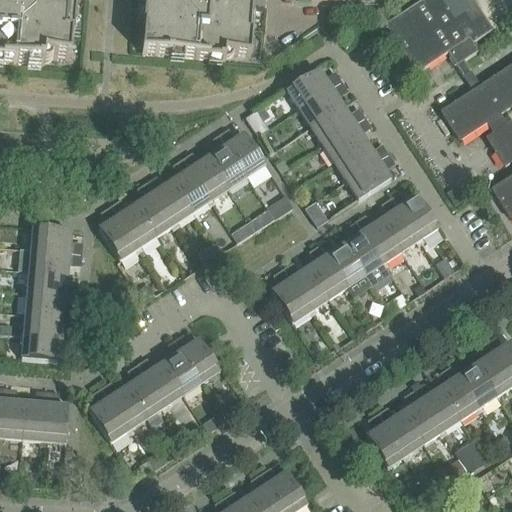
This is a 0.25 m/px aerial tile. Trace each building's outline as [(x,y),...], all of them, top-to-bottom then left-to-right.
[(0,0),(0,65),(25,68),(26,61),(66,65),(68,41),(65,41),(66,28),(69,29),(71,0),(75,0),(83,0),(0,0)] [(144,0),(143,14),(142,27),(142,30),(144,30),(141,58),(171,60),(182,61),(194,62),(194,63),(209,64),(221,65),(224,65),(225,58),(250,60),(252,36),(250,35),(252,5),(252,0),(144,0)] [(463,65),(478,56),(472,47),(491,35),(468,0),(427,0),(384,28),(415,76),(446,56),(460,77),(468,72),(463,65)] [(511,218),(511,70),(480,91),(468,72),(460,77),(472,97),(441,117),(458,143),(486,125),(494,137),(487,142),(504,169),(511,164),(511,165),(511,180),(492,194),(509,220),(511,218)] [(298,115),(340,87),(335,80),(326,86),(318,75),(285,96),(298,115)] [(309,133),(342,112),(334,100),(344,94),(340,87),(298,115),(309,133)] [(321,151),(363,123),(359,116),(349,122),(342,112),(309,133),(321,151)] [(255,116),(244,124),(256,142),(267,135),(255,116)] [(333,169),(366,147),(358,136),(368,130),(363,123),(321,151),(333,169)] [(252,154),(242,138),(230,146),(224,136),(217,141),(245,183),(264,171),(252,154)] [(227,195),(245,183),(217,141),(211,145),(217,155),(206,162),(227,195)] [(345,187),(387,159),(383,152),(373,159),(366,147),(333,169),(345,187)] [(357,205),(389,184),(382,173),(392,166),(387,159),(345,187),(357,205)] [(227,195),(206,162),(194,170),(188,160),(181,165),(209,207),(227,195)] [(276,166),(283,177),(291,171),(284,161),(276,166)] [(192,219),(209,207),(181,165),(174,169),(181,179),(170,186),(192,219)] [(192,219),(170,186),(159,194),(152,184),(146,188),(174,231),(192,219)] [(156,242),(174,231),(146,188),(138,193),(145,203),(134,210),(156,242)] [(444,197),(453,211),(464,204),(455,190),(444,197)] [(437,235),(416,202),(404,210),(397,199),(390,204),(418,247),(437,235)] [(284,202),(265,214),(266,215),(272,224),(273,226),(281,221),(292,213),(284,202)] [(400,259),(418,247),(390,204),(383,209),(390,219),(379,227),(400,259)] [(156,242),(134,210),(123,218),(116,208),(110,211),(138,254),(156,242)] [(120,266),(138,254),(110,211),(103,216),(109,227),(98,234),(120,266)] [(255,223),(249,227),(254,236),(261,232),(255,223)] [(400,259),(379,227),(368,234),(361,223),(354,228),(382,271),(400,259)] [(355,243),(343,250),(370,291),(388,280),(382,271),(354,228),(348,232),(355,243)] [(69,251),(70,236),(32,233),(30,255),(81,260),(81,252),(69,251)] [(325,248),(318,252),(346,294),(352,303),(370,291),(343,250),(332,258),(325,248)] [(328,306),(346,294),(318,252),(312,256),(318,267),(307,274),(328,306)] [(19,254),(17,276),(28,277),(67,280),(68,267),(80,268),(81,260),(30,255),(19,254)] [(328,306),(307,274),(296,281),(289,271),(283,276),(310,318),(328,306)] [(291,330),(310,318),(283,276),(276,280),(283,290),(271,298),(291,330)] [(65,294),(67,280),(28,277),(26,299),(77,303),(78,295),(65,294)] [(148,290),(139,296),(146,308),(155,302),(148,290)] [(406,308),(400,298),(382,310),(388,319),(406,308)] [(76,311),(77,303),(26,299),(24,320),(63,324),(64,310),(76,311)] [(62,337),(63,324),(24,320),(22,342),(74,346),(74,338),(62,337)] [(73,354),(74,346),(22,342),(20,364),(59,368),(60,353),(73,354)] [(219,379),(198,346),(187,354),(180,343),(173,348),(201,391),(219,379)] [(511,349),(511,348),(499,355),(492,344),(485,349),(511,390),(511,349)] [(183,403),(201,391),(173,348),(167,352),(174,362),(162,370),(183,403)] [(495,404),(511,392),(511,390),(485,349),(479,353),(486,364),(474,371),(495,404)] [(183,403),(162,370),(151,377),(144,367),(137,372),(165,415),(183,403)] [(495,404),(474,371),(463,379),(456,368),(449,373),(477,415),(495,404)] [(137,386),(126,394),(147,426),(165,415),(137,372),(130,376),(137,386)] [(459,427),(477,415),(449,373),(443,377),(450,388),(438,395),(459,427)] [(147,426),(126,394),(115,401),(108,390),(101,395),(129,438),(147,426)] [(459,427),(438,395),(427,402),(420,392),(413,396),(441,439),(459,427)] [(22,446),(25,408),(11,407),(12,394),(4,394),(0,445),(22,446)] [(110,450),(129,438),(101,395),(95,399),(101,410),(89,418),(110,450)] [(43,448),(47,397),(39,396),(38,409),(25,408),(22,446),(43,448)] [(423,451),(441,439),(413,396),(406,401),(413,411),(402,419),(423,451)] [(65,450),(69,412),(54,411),(55,398),(47,397),(43,448),(65,450)] [(229,412),(219,419),(224,427),(226,430),(236,423),(229,412)] [(423,451),(402,419),(391,426),(384,415),(377,420),(405,462),(423,451)] [(200,429),(206,439),(224,427),(219,419),(218,418),(200,429)] [(386,475),(405,462),(377,420),(371,424),(378,435),(365,443),(386,475)] [(472,448),(454,459),(457,464),(467,479),(468,480),(486,468),(472,448)] [(468,480),(467,479),(457,464),(439,476),(449,490),(450,492),(468,480)] [(303,511),(305,511),(284,479),(273,487),(266,477),(259,481),(279,511),(303,511)] [(279,511),(259,481),(252,486),(259,496),(247,503),(253,511),(279,511)] [(253,511),(247,503),(237,510),(230,500),(223,505),(227,511),(253,511)]
